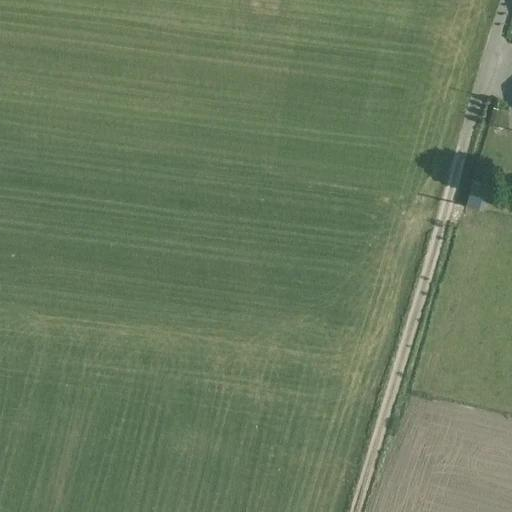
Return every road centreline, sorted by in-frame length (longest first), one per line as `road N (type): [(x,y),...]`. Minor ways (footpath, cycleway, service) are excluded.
road 1 (track): [(460,157),(354,511)]
road 2 (unclassified): [(506,0),(460,157)]
